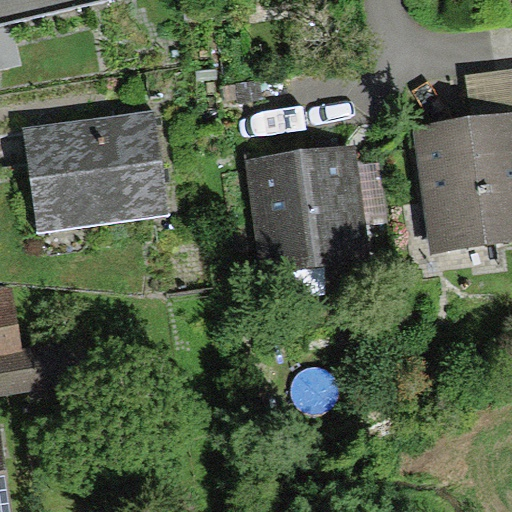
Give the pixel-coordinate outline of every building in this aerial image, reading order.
[(0,0),(0,18),(83,0),(0,0)] [(157,111),(15,124),(25,232),(166,219),(157,111)] [(511,130),(415,142),(431,283),(511,273),(511,130)] [(355,156),(252,168),(267,288),(369,276),(355,156)] [(12,288),(0,289),(0,355),(23,351),(12,288)] [(3,411),(0,411),(0,511),(12,511),(20,511),(3,411)]
